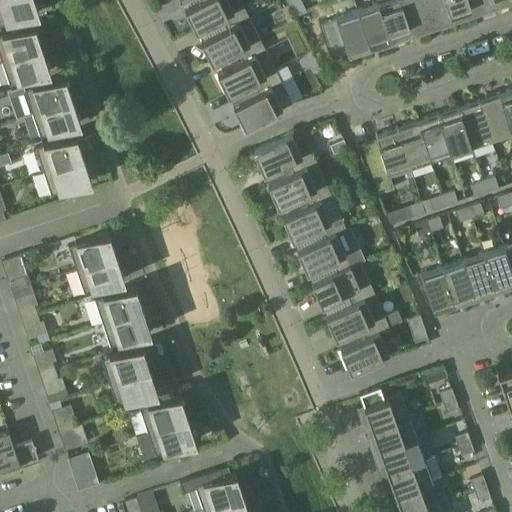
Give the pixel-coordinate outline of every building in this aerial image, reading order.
[(0,0),(0,24),(38,12),(33,0),(0,0)] [(197,0),(184,7),(195,29),(195,28),(195,29),(220,16),(220,15),(243,4),(240,0),(197,0)] [(376,0),(377,1),(390,40),(410,33),(399,0),(376,0)] [(422,0),(399,0),(410,33),(431,26),(422,0)] [(422,0),(431,26),(451,20),(444,0),(422,0)] [(472,13),(467,0),(444,0),(451,20),(472,13)] [(490,0),(467,0),(472,13),(492,6),(490,0)] [(369,47),(390,40),(377,1),(357,8),(369,47)] [(220,15),(220,16),(225,26),(200,39),(211,61),(212,60),(212,61),(236,48),(259,36),(243,4),(220,15)] [(369,47),(357,8),(335,15),(348,54),(369,47)] [(0,34),(0,56),(1,60),(41,47),(33,23),(0,34)] [(236,48),(242,58),(216,71),(227,93),(228,93),(253,80),(252,80),(275,68),(259,36),(236,48)] [(49,70),(41,47),(1,60),(9,84),(49,70)] [(244,125),(281,106),(276,95),(286,90),(275,68),(252,80),(253,80),(258,91),(233,103),(244,125)] [(32,112),(72,98),(64,75),(24,88),(32,112)] [(511,87),(498,92),(511,130),(511,87)] [(478,99),(491,137),(511,130),(498,92),(478,99)] [(72,98),(32,112),(40,135),(79,122),(72,98)] [(491,137),(478,99),(457,106),(470,144),(491,137)] [(437,112),(450,151),(470,144),(457,106),(437,112)] [(450,151),(437,112),(416,119),(429,158),(450,151)] [(396,126),(409,165),(429,158),(416,119),(396,126)] [(396,126),(374,133),(388,172),(409,165),(396,126)] [(291,132),(253,148),(253,149),(262,171),(288,160),(293,170),(293,171),(317,161),(304,133),(294,137),(292,132),(291,132)] [(35,146),(43,170),(83,157),(75,133),(35,146)] [(343,138),(330,144),(334,152),(347,147),(343,138)] [(90,180),(83,157),(43,170),(51,194),(90,180)] [(303,193),(307,203),(308,204),(321,198),(331,193),(317,161),(293,171),(293,170),(267,181),(268,182),(267,182),(277,204),(303,193)] [(486,190),(498,186),(494,174),(482,179),(486,190)] [(482,179),(470,183),(473,194),(486,190),(482,179)] [(453,188),(441,192),(445,204),(457,200),(453,188)] [(511,202),(508,191),(496,195),(500,206),(511,202)] [(445,204),(441,192),(429,197),(432,208),(445,204)] [(330,219),(321,198),(308,204),(307,203),(282,214),(282,215),(291,237),(317,226),(322,236),(322,237),(335,231),(345,226),(340,215),(330,219)] [(412,215),(424,211),(420,199),(408,203),(412,215)] [(471,216),(483,212),(480,200),(467,205),(471,216)] [(471,216),(467,205),(455,209),(459,220),(471,216)] [(443,225),(439,214),(426,218),(430,230),(443,225)] [(418,234),(430,230),(426,218),(414,222),(418,234)] [(68,244),(76,268),(115,255),(107,231),(68,244)] [(345,252),(335,231),(322,237),(322,236),(296,247),(297,248),(296,248),(306,270),(332,259),(336,269),(337,270),(360,260),(355,248),(345,252)] [(511,271),(511,241),(503,244),(511,271)] [(495,289),(511,283),(511,271),(503,244),(482,251),(495,289)] [(475,296),(495,289),(482,251),(462,258),(475,296)] [(30,282),(20,252),(1,259),(10,289),(30,282)] [(84,291),(123,278),(115,255),(76,268),(84,291)] [(454,303),(475,296),(462,258),(441,265),(454,303)] [(374,292),(360,260),(337,270),(336,269),(311,280),(311,281),(321,303),(346,291),(351,302),(351,303),(374,292)] [(420,272),(433,310),(454,303),(441,265),(420,272)] [(94,297),(102,321),(142,308),(134,284),(94,297)] [(361,325),(365,335),(379,330),(389,325),(374,292),(351,303),(351,302),(325,314),(335,336),(361,325)] [(17,308),(20,317),(36,312),(34,304),(18,309),(18,308),(17,308)] [(150,331),(142,308),(102,321),(110,345),(150,331)] [(39,320),(36,312),(20,317),(23,326),(24,326),(24,325),(39,320)] [(391,324),(401,320),(398,312),(387,316),(391,324)] [(407,317),(414,340),(427,336),(419,312),(407,317)] [(383,341),(379,330),(365,335),(340,346),(340,347),(349,369),(398,347),(394,336),(383,341)] [(93,360),(101,383),(148,367),(141,344),(93,360)] [(36,365),(39,373),(55,367),(53,360),(37,365),(37,364),(36,365)] [(443,365),(434,368),(438,379),(447,376),(443,365)] [(58,376),(55,367),(39,373),(42,382),(43,382),(43,381),(58,376)] [(109,407),(156,391),(148,367),(101,383),(109,407)] [(511,414),(511,369),(497,374),(511,415),(511,414)] [(371,427),(415,411),(415,410),(408,413),(400,391),(384,397),(379,385),(359,393),(371,427)] [(455,397),(451,386),(439,390),(443,401),(455,397)] [(65,387),(47,394),(49,401),(68,395),(65,387)] [(147,430),(187,417),(179,393),(139,406),(147,430)] [(455,397),(443,401),(446,411),(458,406),(455,397)] [(418,419),(415,411),(371,427),(379,448),(416,435),(411,421),(418,419)] [(55,420),(58,429),(74,424),(71,415),(56,420),(55,420)] [(144,457),(195,440),(187,417),(147,430),(135,433),(144,457)] [(81,421),(74,424),(58,429),(64,449),(88,441),(81,421)] [(0,430),(0,468),(4,467),(37,456),(31,438),(13,444),(8,428),(0,430)] [(458,444),(470,440),(467,430),(454,434),(458,444)] [(421,449),(416,435),(379,448),(386,470),(431,454),(428,446),(421,449)] [(461,454),(474,449),(470,440),(458,444),(461,454)] [(88,450),(67,457),(78,488),(98,481),(88,450)] [(386,470),(394,491),(441,475),(433,453),(431,454),(386,470)] [(195,486),(202,507),(242,494),(234,470),(222,475),(219,467),(179,480),(183,491),(195,486)] [(473,487),(486,483),(482,473),(470,477),(473,487)] [(394,491),(401,511),(403,511),(446,497),(443,489),(436,492),(432,478),(441,475),(394,491)] [(489,493),(486,483),(473,487),(477,498),(489,493)] [(248,511),(242,494),(202,507),(203,511),(248,511)] [(141,511),(136,495),(124,499),(128,511),(141,511)] [(446,498),(446,497),(403,511),(443,511),(440,500),(446,498)]
